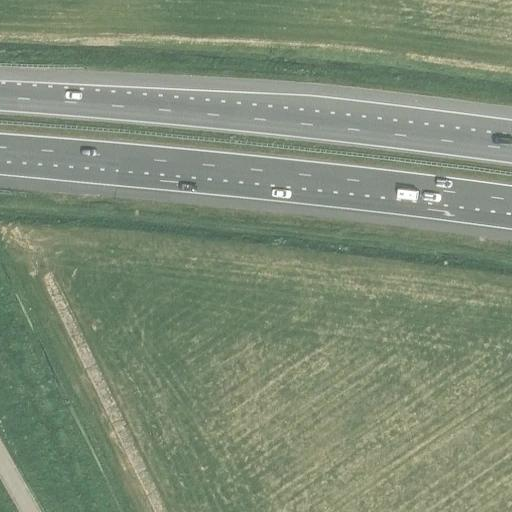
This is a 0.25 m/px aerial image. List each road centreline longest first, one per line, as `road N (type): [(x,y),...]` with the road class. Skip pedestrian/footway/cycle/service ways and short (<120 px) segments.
road 1 (motorway): [(511,151),(0,97)]
road 2 (motorway): [(0,148),(511,202)]
